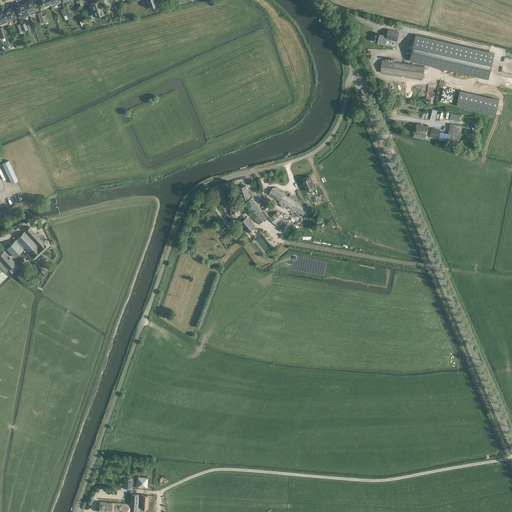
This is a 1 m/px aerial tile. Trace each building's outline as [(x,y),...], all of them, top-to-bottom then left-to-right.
[(29,13),(39,10),(36,2),(33,3),(32,0),(31,1),(31,0),(29,1),(29,2),(26,3),(29,12),(29,13)] [(45,8),(44,7),(51,5),(49,0),(41,0),(42,0),(39,1),(42,9),(45,8)] [(93,10),(101,7),(99,0),(91,3),(93,10)] [(22,15),(24,14),(29,12),(26,3),(19,5),(22,15)] [(101,7),(93,10),(91,11),(92,13),(93,13),(94,17),(103,14),(101,7)] [(14,10),(11,11),(10,8),(3,11),(7,21),(10,20),(16,18),(14,10)] [(375,32),(373,41),(385,44),(386,38),(397,40),(399,32),(388,29),(387,35),(375,32)] [(494,53),(416,35),(410,60),(489,78),(494,53)] [(423,79),(425,66),(382,60),(381,72),(423,79)] [(460,90),(456,106),(496,115),(499,99),(460,90)] [(449,119),(458,121),(460,114),(450,112),(449,119)] [(446,140),(458,143),(462,126),(450,123),(446,140)] [(426,135),(428,127),(417,124),(415,132),(426,135)] [(440,130),(432,128),(430,137),(438,139),(440,130)] [(2,163),(11,183),(18,180),(9,160),(2,163)] [(303,179),(308,191),(315,188),(309,176),(303,179)] [(226,189),(229,188),(227,183),(215,191),(226,209),(235,203),(226,189)] [(242,200),(250,197),(246,186),(238,188),(242,200)] [(268,194),(279,200),(304,215),(308,208),(272,187),(268,194)] [(259,223),(267,216),(262,210),(252,198),(245,204),(252,212),(251,213),(259,223)] [(235,206),(231,209),(230,209),(230,215),(236,217),(241,214),(240,208),(235,206)] [(270,218),(275,224),(278,221),(279,222),(281,220),(280,220),(282,218),(276,212),(270,218)] [(240,222),(246,229),(248,232),(255,226),(247,217),(240,222)] [(25,231),(24,232),(17,239),(35,258),(48,247),(30,227),(25,231),(40,246),(39,247),(25,231)] [(7,248),(15,257),(24,249),(15,240),(7,248)] [(0,266),(4,272),(5,273),(9,269),(12,273),(18,267),(15,263),(16,263),(4,250),(0,254),(0,253),(0,266)] [(23,257),(18,262),(21,266),(26,261),(23,257)] [(148,486),(148,476),(137,475),(137,486),(148,486)] [(131,494),(130,511),(137,511),(139,494),(131,494)] [(148,509),(149,495),(141,495),(140,508),(148,509)] [(130,511),(130,504),(100,502),(99,511),(102,511),(130,511)]
